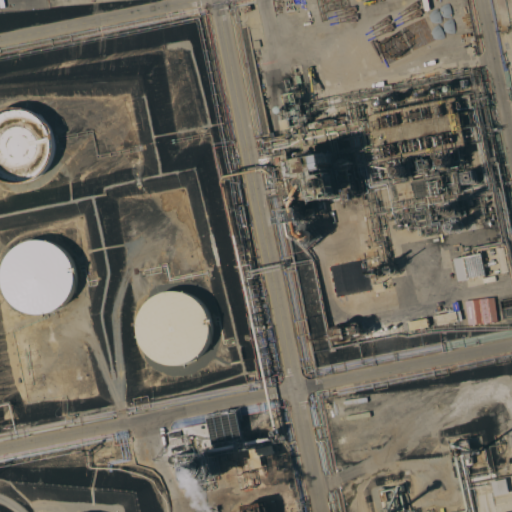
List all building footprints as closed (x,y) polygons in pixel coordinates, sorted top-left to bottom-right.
[(259,39),(261,46),(254,48),(252,40),(259,39)] [(458,97),(468,145),(381,163),(375,133),(372,133),(371,130),(370,130),(368,122),(372,121),(371,114),(458,97)] [(56,150),(55,155),(53,160),(51,164),(48,170),(41,176),(33,181),(25,183),(15,183),(7,182),(0,178),(0,111),(9,107),(17,106),(27,107),(35,110),(42,115),(48,122),(52,124),(56,131),(55,134),(56,134),(57,138),(55,139),(56,145),(56,150)] [(349,115),(350,120),(338,122),(338,123),(310,128),(309,123),(349,115)] [(281,119),(291,118),(293,128),(283,129),(281,119)] [(289,150),(295,183),(279,186),(272,154),(289,150)] [(272,156),(274,164),(262,167),(260,158),(272,156)] [(450,165),(449,165),(447,164),(446,163),(446,161),(446,159),(447,158),(448,158),(449,157),(451,157),(452,158),(453,160),(454,161),(453,163),(452,164),(451,165),(450,165)] [(404,174),(403,174),(402,174),(400,172),(400,171),(400,170),(401,168),(402,167),(403,166),(405,167),(406,167),(408,169),(408,170),(408,172),(407,173),(406,174),(404,174)] [(463,191),(462,192),(461,193),(460,194),(458,194),(457,193),(456,193),(452,173),(459,172),(463,191)] [(398,183),(414,180),(414,182),(448,176),(451,191),(402,201),(398,183)] [(295,186),(298,197),(285,200),(283,188),(295,186)] [(304,212),(306,220),(297,222),(295,213),(304,212)] [(321,236),(323,234),(325,237),(320,241),(320,240),(308,249),(294,232),(308,221),(321,236)] [(462,225),(460,231),(454,228),(456,222),(462,225)] [(77,274),(77,279),(76,284),(75,288),(74,292),(71,297),(69,300),(66,303),(63,306),(59,309),(54,311),(51,312),(46,313),(42,314),(38,314),(33,313),(27,311),(21,308),(16,305),(13,301),(10,298),(7,293),(5,289),(4,284),(3,277),(4,271),(5,266),(7,260),(10,256),(13,252),(17,248),(21,245),(25,243),(30,241),(35,240),(40,240),(46,240),(52,241),(58,244),(63,247),(68,252),(71,256),(74,260),(75,265),(76,268),(79,268),(79,271),(77,272),(77,274)] [(508,271),(501,272),(497,248),(504,247),(508,271)] [(482,253),(486,276),(459,281),(454,258),(482,253)] [(365,258),(371,289),(336,297),(330,266),(365,258)] [(383,277),(376,278),(373,266),(381,264),(383,277)] [(393,273),(392,273),(390,272),(390,271),(389,269),(389,268),(390,267),(391,266),(392,265),(394,265),(395,266),(396,267),(397,269),(396,270),(396,271),(395,272),(393,273)] [(213,324),(213,328),(212,333),(211,337),(210,342),(208,346),(206,349),(200,356),(196,359),(191,361),(187,363),(182,364),(179,365),(174,365),(169,364),(163,363),(159,361),(154,358),(150,354),(147,351),(144,347),(142,343),(141,339),(139,334),(139,329),(139,325),(140,320),(141,316),(143,312),(145,307),(148,304),(152,300),(156,297),(159,295),(164,292),(169,291),(173,291),(179,291),(184,291),(188,292),(193,295),(198,298),(202,302),(206,306),(208,310),(210,314),(212,319),(214,319),(215,322),(212,322),(213,324)] [(357,312),(355,312),(353,311),(352,310),(352,308),(351,307),(352,305),(353,304),(354,303),(355,302),(357,302),(358,303),(359,303),(360,304),(361,306),(361,307),(361,308),(360,310),(359,311),(357,312)] [(449,312),(448,310),(453,309),(454,311),(460,310),(462,320),(438,325),(437,318),(433,318),(433,316),(449,312)] [(427,318),(427,319),(428,318),(429,324),(428,324),(429,326),(410,330),(408,321),(427,318)] [(348,321),(352,338),(334,342),(330,324),(348,321)] [(244,438),(214,444),(212,435),(209,418),(239,412),(243,435),(244,438)] [(474,463),(474,464),(472,465),(469,465),(467,465),(467,464),(463,444),(465,443),(467,443),(468,443),(470,443),(474,463)] [(273,445),(274,450),(275,450),(275,452),(274,453),(275,453),(254,458),(268,467),(268,471),(258,486),(242,489),(226,479),(225,475),(237,459),(250,456),(251,450),(273,445)] [(478,447),(479,447),(480,447),(482,448),(483,450),(483,451),(483,453),(482,455),(481,456),(480,456),(478,456),(476,456),(475,455),(474,454),(474,452),(474,451),(474,450),(475,449),(475,448),(476,449),(477,448),(477,447),(478,447)] [(279,472),(276,453),(288,451),(291,470),(279,472)] [(209,479),(207,479),(205,480),(203,479),(201,479),(200,478),(198,477),(197,476),(196,474),(195,472),(195,471),(195,469),(195,467),(196,465),(196,464),(197,462),(199,461),(200,460),(202,459),(204,459),(205,459),(207,459),(209,459),(211,460),(212,461),(213,462),(214,464),(215,466),(216,467),(216,469),(215,471),(215,473),(214,474),(213,476),(212,477),(210,478),(209,479)] [(493,495),(509,493),(507,478),(491,481),(493,495)] [(379,488),(385,487),(390,509),(383,511),(379,488)] [(265,501),(267,511),(246,511),(245,506),(265,501)]
